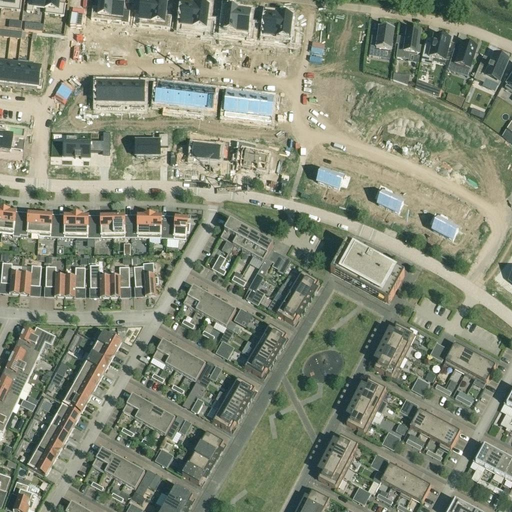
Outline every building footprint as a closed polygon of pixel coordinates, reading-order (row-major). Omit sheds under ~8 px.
[(2,0),(2,10),(20,12),(21,0),(2,0)] [(28,0),(27,13),(33,14),(34,9),(45,10),(45,15),(47,0),(34,0),(34,1),(28,0)] [(47,0),(45,15),(64,17),(65,5),(59,4),(59,0),(47,0)] [(93,8),(91,21),(97,21),(98,17),(110,18),(112,0),(99,0),(99,9),(93,8)] [(112,0),(110,18),(122,20),(122,24),(128,25),(130,13),(124,12),(125,0),(112,0)] [(134,13),(133,26),(139,27),(140,22),(152,23),(155,1),(142,0),(140,14),(134,13)] [(155,1),(152,23),(164,25),(164,30),(170,30),(171,18),(165,17),(167,3),(155,1)] [(176,18),(174,31),(181,32),(181,27),(194,28),(196,7),(184,5),(182,19),(176,18)] [(196,7),(194,28),(206,30),(205,35),(212,35),(213,23),(207,22),(209,8),(196,7)] [(218,23),(216,36),(223,37),(223,32),(235,33),(238,12),(226,10),(224,24),(218,23)] [(238,12),(235,33),(248,35),(247,40),(253,40),(255,28),(249,27),(250,13),(238,12)] [(259,28),(258,41),(264,42),(265,37),(277,39),(280,17),(267,15),(266,29),(259,28)] [(280,17),(277,39),(289,40),(289,45),(295,46),(297,33),(290,32),(292,18),(280,17)] [(325,37),(324,49),(330,50),(331,45),(343,47),(346,25),(333,23),(332,37),(325,37)] [(346,25),(343,47),(355,48),(355,53),(361,54),(363,41),(356,40),(358,26),(346,25)] [(379,29),(377,46),(370,45),(369,57),(380,59),(382,51),(391,52),(394,31),(391,31),(392,28),(382,27),(382,29),(379,29)] [(420,35),(407,33),(405,46),(398,45),(396,59),(409,61),(409,56),(417,57),(417,54),(419,54),(420,47),(418,47),(420,35)] [(448,38),(438,35),(437,38),(434,38),(432,46),(425,44),(421,64),(431,67),(433,60),(445,63),(450,42),(447,41),(448,38)] [(108,41),(107,47),(127,49),(128,43),(108,41)] [(451,59),(447,72),(458,75),(460,68),(470,71),(477,50),(471,48),(471,46),(465,44),(464,46),(462,45),(460,53),(457,61),(451,59)] [(488,71),(480,67),(474,80),(483,84),(485,80),(498,86),(508,63),(494,57),(488,71)] [(7,65),(5,85),(15,86),(18,62),(17,66),(7,65)] [(18,62),(15,86),(26,87),(29,63),(18,62)] [(29,63),(26,87),(41,89),(42,81),(40,81),(41,69),(29,68),(30,63),(29,63)] [(95,88),(95,96),(98,96),(97,105),(110,105),(110,85),(98,85),(98,88),(95,88)] [(110,85),(110,105),(121,105),(121,86),(110,85)] [(121,86),(121,105),(131,105),(132,86),(121,86)] [(132,86),(131,105),(144,106),(144,86),(132,86)] [(158,87),(156,106),(168,108),(170,88),(158,87)] [(430,87),(427,94),(439,99),(441,91),(430,87)] [(170,88),(168,108),(179,109),(181,90),(170,88)] [(181,90),(179,109),(190,110),(192,91),(181,90)] [(192,91),(190,110),(200,112),(203,92),(192,91)] [(203,92),(200,112),(213,113),(215,94),(203,92)] [(227,95),(225,115),(237,116),(239,97),(227,95)] [(239,97),(237,116),(248,117),(250,98),(239,97)] [(250,98),(248,117),(259,119),(261,99),(250,98)] [(465,101),(458,98),(455,107),(461,110),(465,101)] [(261,99),(259,119),(271,120),(272,109),(275,109),(276,101),(261,99)] [(321,111),(319,119),(322,119),(321,122),(334,125),(337,105),(325,103),(324,111),(321,111)] [(337,105),(334,125),(344,127),(348,108),(337,105)] [(348,108),(344,127),(355,129),(359,110),(348,108)] [(359,110),(355,129),(365,131),(369,112),(359,110)] [(369,112),(365,131),(378,133),(381,114),(369,112)] [(396,124),(391,136),(411,145),(416,133),(396,124)] [(416,133),(411,145),(430,154),(436,142),(416,133)] [(0,152),(1,152),(11,153),(13,137),(3,136),(3,135),(0,134),(0,152)] [(134,149),(134,156),(136,156),(136,158),(160,158),(160,148),(168,148),(168,137),(160,137),(160,143),(136,143),(136,149),(134,149)] [(256,139),(255,146),(264,147),(266,140),(256,139)] [(65,145),(64,158),(90,159),(90,153),(103,154),(103,150),(110,150),(110,140),(103,140),(103,143),(91,143),(77,142),(77,146),(65,145)] [(194,148),(193,161),(219,164),(219,161),(228,162),(230,145),(216,144),(216,145),(209,144),(209,150),(194,148)] [(237,144),(236,151),(243,153),(240,169),(250,171),(250,169),(251,169),(251,170),(256,171),(257,170),(265,172),(268,157),(254,154),(255,148),(237,144)] [(450,145),(440,162),(451,169),(461,152),(450,145)] [(461,152),(451,169),(460,174),(470,157),(461,152)] [(470,157),(460,174),(470,180),(480,163),(470,157)] [(480,163),(470,180),(479,185),(489,168),(480,163)] [(489,168),(479,185),(492,193),(496,186),(494,184),(500,175),(489,168)] [(321,172),(317,185),(339,192),(341,187),(347,189),(351,177),(345,175),(343,179),(321,172)] [(379,187),(374,199),(380,202),(377,207),(393,214),(399,216),(402,218),(402,217),(399,216),(404,205),(407,206),(408,206),(404,204),(383,194),(385,190),(379,187)] [(20,237),(22,224),(15,224),(16,214),(4,213),(2,235),(13,236),(13,238),(20,239),(20,237)] [(435,213),(429,225),(435,227),(432,232),(453,243),(456,245),(456,244),(453,243),(459,232),(462,233),(459,231),(439,220),(441,216),(435,213)] [(39,236),(40,216),(29,215),(28,225),(22,224),(20,237),(27,238),(28,235),(39,236)] [(57,240),(58,227),(52,227),(52,217),(40,216),(39,236),(38,238),(51,239),(57,240)] [(76,240),(77,218),(65,217),(65,227),(58,227),(57,240),(64,240),(76,240)] [(131,240),(131,227),(125,227),(125,217),(113,218),(113,240),(125,240),(131,240)] [(149,240),(150,218),(138,217),(138,227),(131,227),(131,240),(137,240),(149,240)] [(95,241),(95,228),(88,228),(88,218),(77,218),(76,240),(88,240),(95,241)] [(101,241),(113,240),(113,218),(101,218),(101,228),(95,228),(95,241),(101,241)] [(167,241),(168,228),(161,228),(162,218),(150,218),(149,240),(161,241),(167,241)] [(168,228),(167,241),(174,241),(186,242),(187,234),(189,234),(190,226),(187,225),(188,220),(176,219),(175,229),(168,228)] [(233,247),(243,230),(230,223),(220,240),(233,247)] [(243,253),(253,235),(243,230),(233,247),(243,253)] [(253,258),(263,241),(253,235),(243,253),(253,258)] [(263,241),(253,258),(263,264),(273,247),(263,241)] [(346,245),(330,274),(388,306),(404,277),(384,266),(386,263),(368,254),(366,256),(346,245)] [(218,274),(220,270),(226,261),(220,257),(212,271),(218,274)] [(263,279),(272,264),(266,260),(257,276),(263,279)] [(22,274),(12,273),(12,266),(3,265),(1,286),(10,287),(9,295),(19,296),(19,297),(22,274)] [(19,297),(20,297),(20,296),(30,297),(31,288),(40,289),(42,269),(32,268),(31,275),(22,274),(19,297)] [(100,268),(90,268),(91,291),(100,291),(100,300),(110,300),(110,277),(100,277),(100,268)] [(46,269),(46,289),(55,290),(55,299),(65,299),(66,277),(56,276),(56,269),(46,269)] [(144,289),(145,298),(156,297),(155,286),(158,286),(158,279),(155,279),(154,275),(144,276),(144,269),(134,270),(135,290),(144,289)] [(66,277),(65,299),(75,299),(76,290),(85,291),(86,270),(76,270),(75,277),(66,277)] [(120,277),(110,277),(110,300),(121,299),(121,290),(130,290),(129,270),(120,270),(120,277)] [(294,284),(313,295),(319,285),(300,273),(294,284)] [(253,289),(257,292),(264,280),(263,279),(257,276),(249,291),(251,292),(253,289)] [(312,295),(313,295),(294,284),(296,285),(292,292),(283,286),(280,290),(305,305),(311,294),(312,295)] [(196,313),(206,296),(193,289),(183,306),(196,313)] [(298,315),(305,305),(280,290),(278,294),(285,298),(281,305),(300,316),(298,315)] [(206,319),(216,301),(206,296),(196,313),(206,319)] [(216,324),(226,307),(216,301),(206,319),(216,324)] [(300,316),(281,305),(274,301),(268,311),(293,327),(300,316)] [(226,307),(216,324),(226,330),(236,313),(226,307)] [(232,333),(236,326),(230,323),(226,330),(232,333)] [(260,335),(281,348),(287,338),(266,325),(260,335)] [(391,338),(410,348),(416,337),(396,327),(391,338)] [(17,346),(40,356),(45,345),(51,348),(56,339),(37,330),(34,335),(24,331),(26,332),(23,339),(21,338),(17,346)] [(74,333),(70,331),(63,345),(67,347),(74,333)] [(227,333),(224,339),(231,343),(235,337),(227,333)] [(96,344),(115,355),(121,345),(101,334),(96,344)] [(280,348),(281,348),(260,335),(259,336),(264,338),(257,348),(255,347),(255,348),(273,358),(279,347),(280,348)] [(405,359),(410,348),(391,338),(390,338),(392,339),(387,350),(405,359)] [(166,367),(175,350),(163,343),(153,360),(166,367)] [(110,365),(115,355),(96,344),(90,354),(110,365)] [(33,371),(40,356),(17,346),(14,353),(16,354),(12,361),(11,360),(33,371)] [(455,371),(465,352),(465,351),(464,352),(455,347),(455,346),(444,365),(455,371)] [(266,368),(273,358),(255,348),(249,358),(268,370),(268,369),(266,368)] [(176,373),(185,355),(175,350),(166,367),(176,373)] [(399,370),(405,359),(387,350),(381,361),(380,360),(379,360),(399,370)] [(465,376),(475,357),(474,357),(465,353),(465,352),(455,371),(465,376)] [(104,375),(110,365),(90,354),(92,355),(87,365),(85,364),(84,364),(104,375)] [(186,378),(195,361),(185,355),(176,373),(186,378)] [(475,382),(485,362),(484,363),(475,358),(475,357),(465,376),(475,382)] [(262,380),(268,370),(249,358),(243,369),(262,380)] [(26,385),(33,371),(11,360),(10,360),(12,361),(9,368),(7,367),(4,375),(26,385)] [(399,370),(379,360),(374,371),(392,380),(396,382),(397,379),(401,371),(399,370)] [(195,361),(186,378),(196,384),(206,367),(195,361)] [(485,362),(475,382),(476,380),(486,385),(496,368),(495,368),(494,368),(485,363),(486,363),(485,362)] [(69,368),(65,366),(62,364),(59,369),(66,373),(69,368)] [(99,385),(104,375),(84,364),(79,374),(99,385)] [(203,372),(196,385),(202,388),(207,379),(209,376),(203,372)] [(425,381),(433,384),(436,378),(437,377),(429,373),(429,374),(425,381)] [(93,395),(99,385),(79,374),(73,384),(93,395)] [(0,390),(20,400),(26,385),(4,375),(0,382),(2,383),(0,386),(0,390)] [(42,382),(47,384),(49,381),(50,379),(45,377),(44,376),(42,382)] [(232,392),(249,401),(255,391),(238,381),(232,392)] [(363,393),(383,403),(388,392),(368,383),(363,393)] [(87,405),(93,395),(73,384),(75,385),(70,395),(68,393),(68,394),(87,405)] [(224,401),(241,411),(247,401),(249,402),(249,401),(232,392),(228,389),(224,396),(221,394),(218,398),(224,401)] [(0,408),(13,414),(20,400),(0,390),(0,408)] [(386,405),(383,403),(363,393),(363,394),(364,394),(359,405),(380,416),(386,405)] [(82,415),(87,405),(68,394),(62,404),(82,415)] [(135,421),(145,404),(133,397),(123,414),(135,421)] [(241,411),(224,401),(218,398),(216,402),(221,405),(217,412),(236,423),(235,422),(241,411)] [(145,427),(155,409),(145,404),(135,421),(145,427)] [(379,420),(380,416),(359,405),(353,416),(352,415),(352,416),(371,426),(375,418),(379,420)] [(0,425),(6,429),(13,414),(0,408),(0,425)] [(55,417),(74,428),(80,418),(63,408),(57,418),(55,417)] [(155,432),(165,415),(155,409),(145,427),(155,432)] [(230,433),(236,423),(217,412),(211,422),(230,433)] [(420,435),(430,418),(429,417),(429,418),(420,413),(420,412),(419,412),(410,429),(420,435)] [(165,415),(155,432),(165,438),(175,421),(165,415)] [(366,436),(371,426),(352,416),(346,426),(366,436)] [(69,438),(74,428),(55,417),(49,427),(69,438)] [(507,430),(509,426),(511,420),(511,419),(506,417),(501,427),(507,430)] [(430,440),(440,423),(439,423),(439,424),(430,419),(430,418),(420,435),(430,440)] [(24,420),(22,419),(16,432),(21,435),(24,429),(28,422),(24,420)] [(439,448),(450,428),(449,428),(449,429),(440,424),(440,423),(430,440),(440,446),(439,448)] [(172,443),(179,430),(173,426),(166,439),(172,443)] [(63,448),(69,438),(49,427),(44,437),(63,448)] [(450,428),(439,448),(450,453),(460,434),(459,434),(450,429),(450,428)] [(201,445),(218,455),(224,445),(207,435),(201,445)] [(58,458),(63,448),(44,437),(38,447),(58,458)] [(335,449),(354,459),(355,458),(353,457),(358,447),(340,438),(335,449)] [(218,455),(201,445),(195,456),(193,455),(192,455),(210,465),(216,455),(218,455)] [(13,450),(6,447),(5,451),(3,454),(6,455),(10,457),(13,450)] [(52,468),(58,458),(38,447),(32,457),(52,468)] [(485,470),(494,453),(482,447),(473,464),(485,470)] [(349,470),(354,459),(335,449),(336,450),(331,461),(349,470)] [(105,475),(115,458),(102,451),(92,468),(105,475)] [(495,476),(504,459),(494,453),(485,470),(495,476)] [(204,476),(210,465),(192,455),(192,456),(186,466),(205,477),(204,476)] [(46,478),(52,468),(32,457),(27,467),(46,478)] [(115,481),(125,463),(115,458),(105,475),(115,481)] [(504,481),(511,466),(511,462),(504,459),(495,476),(504,481)] [(343,481),(349,470),(331,461),(325,471),(324,471),(323,471),(343,481)] [(12,469),(17,471),(19,466),(9,462),(7,468),(12,469)] [(125,486),(135,469),(125,463),(115,481),(125,486)] [(199,487),(205,477),(186,466),(188,467),(182,477),(199,487)] [(391,490),(400,472),(400,473),(390,468),(391,467),(390,467),(381,484),(391,490)] [(135,469),(125,486),(135,492),(145,475),(135,469)] [(337,492),(343,481),(323,471),(318,482),(337,492)] [(483,475),(477,471),(471,481),(478,485),(483,475)] [(400,497),(410,478),(410,477),(410,478),(400,473),(401,472),(400,472),(391,490),(401,495),(400,497)] [(0,492),(6,494),(11,480),(0,475),(0,492)] [(410,502),(420,483),(420,484),(410,479),(411,478),(410,478),(400,497),(410,502)] [(420,483),(410,502),(410,503),(412,501),(422,506),(431,489),(430,488),(430,489),(420,484),(421,483),(420,483)] [(486,492),(489,486),(483,483),(481,487),(484,488),(482,490),(486,492)] [(166,489),(173,493),(170,499),(168,498),(187,509),(193,499),(176,489),(177,488),(169,484),(166,489)] [(19,499),(14,511),(27,511),(29,510),(31,511),(34,504),(31,503),(34,496),(27,493),(29,489),(17,485),(13,497),(19,499)] [(489,486),(486,492),(489,494),(490,492),(493,493),(496,489),(489,486)] [(359,503),(363,496),(365,492),(359,489),(357,493),(353,500),(359,503)] [(371,496),(365,492),(363,496),(359,503),(365,507),(369,499),(371,496)] [(306,504),(322,511),(324,511),(329,502),(312,493),(306,504)] [(505,502),(508,496),(502,493),(500,497),(503,498),(501,500),(505,502)] [(187,509),(168,498),(162,509),(166,511),(183,511),(185,508),(187,509)] [(462,511),(465,508),(452,501),(446,511),(462,511)]
